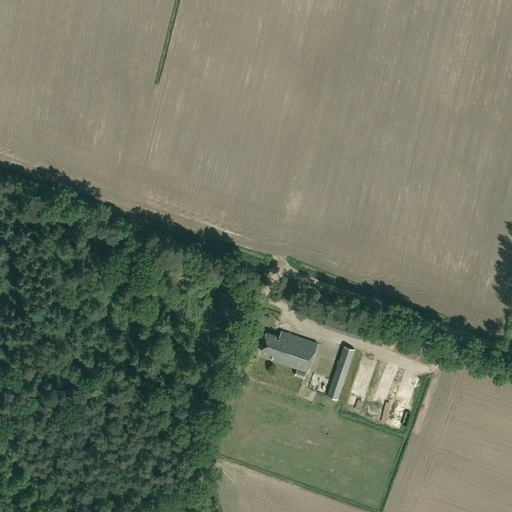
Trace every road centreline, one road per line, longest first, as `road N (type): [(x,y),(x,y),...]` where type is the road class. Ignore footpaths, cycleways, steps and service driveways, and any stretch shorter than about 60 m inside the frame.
road 1 (track): [(0,181),(274,271)]
road 2 (track): [(139,511),(191,485),(266,268)]
road 3 (unclassified): [(511,351),(274,271)]
